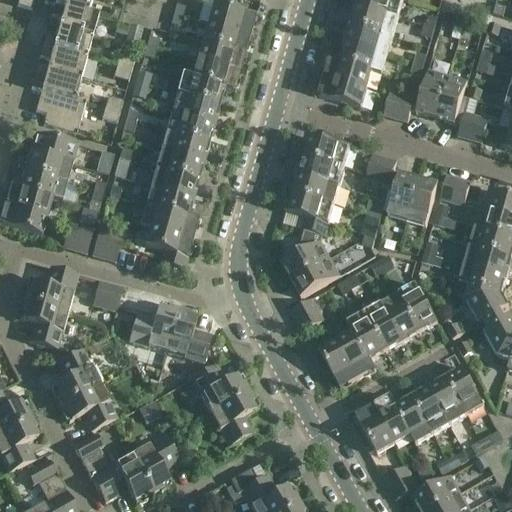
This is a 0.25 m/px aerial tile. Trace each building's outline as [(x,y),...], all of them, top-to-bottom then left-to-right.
[(34,2),(26,0),(18,0),(16,9),(31,13),(34,2)] [(87,16),(91,0),(44,0),(43,6),(53,9),(54,8),(87,17),(87,16)] [(397,22),(402,3),(392,0),(356,0),(354,9),(397,22)] [(173,17),(183,20),(186,10),(176,7),(173,17)] [(207,27),(249,39),(255,19),(212,7),(207,27)] [(506,10),(495,7),(492,18),(502,21),(506,10)] [(59,31),(91,40),(97,19),(87,16),(87,17),(54,8),(53,9),(50,19),(61,22),(59,31)] [(392,40),(397,22),(354,9),(349,29),(392,40)] [(183,20),(173,17),(170,27),(180,30),(183,20)] [(464,20),(454,17),(451,27),(452,27),(448,41),(458,44),(461,30),(464,20)] [(423,29),(433,32),(436,22),(426,19),(423,29)] [(474,23),(464,20),(461,30),(471,33),(474,23)] [(207,27),(202,45),(244,57),(249,39),(207,27)] [(499,30),(489,27),(487,37),(497,40),(499,30)] [(137,52),(143,32),(130,28),(125,49),(137,52)] [(386,59),(392,40),(349,29),(344,47),(386,59)] [(433,32),(423,29),(421,39),(431,41),(433,32)] [(85,61),(91,40),(59,31),(56,41),(45,38),(42,49),(85,61)] [(145,50),(155,52),(158,42),(148,39),(145,50)] [(202,45),(196,64),(239,75),(244,57),(202,45)] [(381,77),(386,59),(344,47),(339,64),(328,61),(328,62),(381,77)] [(80,82),(85,61),(42,49),(39,60),(49,63),(47,73),(80,82)] [(145,50),(143,59),(153,62),(155,52),(145,50)] [(479,64),(489,67),(491,58),(481,55),(479,64)] [(413,66),(423,69),(426,59),(416,56),(413,66)] [(116,70),(131,74),(134,63),(119,59),(116,70)] [(328,62),(323,80),(366,92),(371,75),(381,78),(381,77),(328,62)] [(234,94),(239,75),(196,64),(191,81),(181,78),(181,80),(234,94)] [(489,67),(479,64),(476,74),(486,77),(489,67)] [(423,69),(413,66),(410,75),(420,78),(423,69)] [(131,74),(116,70),(113,81),(128,85),(131,74)] [(74,102),(80,82),(47,73),(44,82),(34,79),(30,92),(41,95),(41,94),(74,103),(74,102)] [(435,122),(447,79),(428,73),(416,116),(435,122)] [(135,86),(148,90),(152,77),(139,74),(135,86)] [(447,79),(435,122),(454,127),(466,84),(447,79)] [(181,80),(176,97),(219,109),(224,92),(233,95),(234,94),(181,80)] [(366,92),(323,80),(318,100),(360,112),(366,92)] [(148,90),(135,86),(132,99),(145,102),(148,90)] [(402,98),(395,122),(407,126),(416,94),(407,91),(405,99),(402,98)] [(468,101),(478,104),(481,94),(471,91),(468,101)] [(41,94),(41,95),(35,115),(46,118),(43,129),(76,138),(85,105),(74,102),(74,103),(41,94)] [(395,122),(402,98),(390,95),(383,119),(395,122)] [(176,97),(171,116),(214,128),(219,109),(176,97)] [(104,111),(119,116),(122,104),(107,100),(104,111)] [(119,116),(104,111),(101,122),(116,126),(119,116)] [(125,123),(135,126),(138,116),(128,113),(125,123)] [(171,116),(165,135),(208,147),(214,128),(171,116)] [(469,143),(476,119),(464,116),(457,140),(469,143)] [(476,119),(469,143),(481,147),(488,123),(476,119)] [(135,126),(125,123),(122,133),(132,136),(135,126)] [(320,144),(308,141),(306,140),(300,160),(344,172),(349,152),(340,150),(343,139),(323,134),(320,144)] [(165,135),(160,153),(203,165),(208,147),(165,135)] [(34,137),(29,156),(72,168),(77,149),(34,137)] [(119,161),(129,164),(132,153),(122,151),(119,161)] [(198,184),(203,165),(160,153),(155,171),(198,184)] [(29,156),(24,174),(66,187),(72,168),(29,156)] [(101,166),(110,169),(113,159),(103,156),(101,166)] [(377,185),(384,162),(372,159),(366,182),(377,185)] [(300,160),(295,178),(339,190),(344,172),(300,160)] [(129,164),(119,161),(116,171),(126,174),(129,164)] [(384,162),(377,185),(389,189),(396,165),(384,162)] [(192,202),(198,184),(155,171),(150,190),(192,202)] [(61,205),(66,187),(24,174),(19,192),(9,189),(8,190),(61,205)] [(386,219),(406,225),(418,182),(399,177),(386,219)] [(333,209),(339,190),(295,178),(290,197),(333,209)] [(451,206),(458,182),(446,179),(439,203),(451,206)] [(406,225),(425,231),(437,188),(418,182),(406,225)] [(458,182),(451,206),(463,210),(470,185),(458,182)] [(92,194),(102,197),(105,186),(95,183),(92,194)] [(108,198),(118,201),(122,191),(111,188),(108,198)] [(8,190),(3,208),(46,220),(50,203),(61,206),(61,205),(8,190)] [(150,190),(144,209),(154,212),(187,221),(192,202),(150,190)] [(375,201),(385,203),(387,194),(377,191),(375,201)] [(102,197),(92,194),(90,204),(100,207),(102,197)] [(489,215),(511,221),(511,200),(495,196),(489,215)] [(328,228),(333,209),(290,197),(284,216),(303,221),(328,228)] [(385,203),(375,201),(372,211),(382,214),(385,203)] [(46,220),(3,208),(0,219),(0,228),(40,240),(46,220)] [(435,218),(445,221),(448,211),(438,208),(435,218)] [(144,209),(139,227),(149,230),(192,242),(197,224),(187,221),(154,212),(144,209)] [(511,241),(511,221),(489,215),(484,232),(474,229),(474,231),(511,241)] [(360,238),(363,239),(373,242),(379,221),(367,217),(360,238)] [(445,221),(435,218),(432,228),(442,231),(445,221)] [(303,221),(300,233),(292,260),(281,267),(290,284),(329,263),(319,245),(321,239),(324,240),(328,228),(303,221)] [(91,259),(103,263),(103,262),(110,239),(112,229),(100,226),(98,235),(91,259)] [(73,254),(80,230),(68,227),(62,251),(73,254)] [(80,230),(73,254),(85,258),(92,234),(80,230)] [(183,273),(192,242),(149,230),(144,249),(163,254),(160,266),(183,273)] [(511,241),(474,231),(468,249),(511,261),(511,259),(511,241)] [(103,263),(115,266),(122,242),(110,239),(103,262),(103,263)] [(373,242),(363,239),(360,249),(370,252),(373,242)] [(424,256),(434,259),(437,249),(427,246),(424,256)] [(468,249),(463,267),(506,280),(511,261),(468,249)] [(434,259),(424,256),(422,266),(431,269),(434,259)] [(379,265),(384,274),(393,269),(388,260),(379,265)] [(300,302),(339,280),(329,263),(290,284),(300,302)] [(384,274),(379,265),(370,270),(375,279),(384,274)] [(501,298),(506,280),(463,267),(458,286),(501,298)] [(77,279),(49,272),(44,289),(29,285),(24,305),(66,317),(77,279)] [(345,284),(350,293),(360,288),(354,279),(345,284)] [(350,293),(345,284),(336,289),(342,298),(350,293)] [(103,313),(110,289),(98,285),(91,309),(103,313)] [(478,328),(482,326),(482,325),(485,331),(488,334),(505,325),(503,321),(500,315),(508,311),(501,298),(458,286),(458,287),(468,290),(464,303),(478,328)] [(437,327),(415,288),(398,298),(419,337),(437,327)] [(110,289),(103,313),(115,316),(122,292),(110,289)] [(398,298),(381,308),(403,346),(419,337),(398,298)] [(295,326),(317,314),(311,303),(289,315),(295,326)] [(66,317),(24,305),(18,324),(33,328),(28,346),(56,354),(66,317)] [(165,357),(178,314),(159,308),(155,323),(136,318),(128,346),(165,357)] [(381,308),(364,317),(386,356),(403,346),(381,308)] [(178,314),(165,357),(202,368),(211,339),(192,334),(196,319),(178,314)] [(317,314),(295,326),(301,337),(323,325),(317,314)] [(364,317),(347,327),(374,374),(375,374),(370,365),(386,356),(364,317)] [(511,320),(505,325),(488,334),(483,337),(497,361),(510,365),(507,375),(508,375),(511,362),(511,320)] [(358,384),(374,374),(347,327),(346,327),(351,336),(336,345),(358,384)] [(456,327),(447,332),(450,339),(452,342),(462,337),(456,327)] [(358,384),(336,345),(318,355),(340,394),(358,384)] [(457,351),(463,361),(472,355),(466,345),(457,351)] [(59,407),(99,388),(82,354),(56,367),(64,383),(50,390),(59,407)] [(208,418),(247,396),(238,379),(224,387),(215,370),(189,384),(208,418)] [(484,411),(462,372),(444,382),(466,421),(484,411)] [(444,382),(428,391),(449,430),(466,421),(444,382)] [(99,388),(59,407),(68,426),(82,419),(91,436),(116,423),(99,388)] [(428,391),(411,400),(433,439),(449,430),(428,391)] [(247,396),(208,418),(227,451),(252,437),(243,421),(257,414),(247,396)] [(0,438),(30,424),(21,406),(7,413),(0,397),(0,438)] [(416,449),(433,439),(411,400),(396,409),(390,400),(389,401),(416,449)] [(389,401),(373,410),(394,449),(410,440),(415,449),(416,449),(389,401)] [(394,449),(373,410),(355,420),(377,458),(394,449)] [(30,424),(0,438),(0,462),(7,478),(33,465),(25,448),(39,441),(30,424)] [(95,439),(72,451),(103,507),(127,494),(134,507),(152,498),(130,459),(108,472),(97,453),(102,451),(95,439)] [(130,459),(152,498),(169,488),(162,475),(178,466),(164,440),(130,459)] [(479,445),(484,454),(493,449),(488,440),(479,445)] [(484,454),(479,445),(470,450),(475,459),(484,454)] [(446,463),(451,473),(460,468),(455,458),(446,463)] [(480,475),(488,470),(483,461),(475,466),(480,475)] [(451,473),(446,463),(437,469),(442,478),(451,473)] [(74,511),(54,476),(48,466),(26,479),(32,490),(37,488),(47,506),(36,511),(74,511)] [(390,493),(411,481),(405,470),(383,482),(390,493)] [(250,511),(288,511),(298,506),(288,489),(275,497),(266,480),(257,485),(251,473),(230,485),(232,489),(226,493),(234,508),(245,502),(250,511)] [(450,480),(414,500),(411,501),(416,511),(433,511),(460,497),(450,480)] [(411,481),(390,493),(396,504),(417,492),(411,481)] [(493,500),(502,495),(497,486),(488,491),(493,500)] [(502,495),(493,500),(498,509),(499,511),(509,507),(502,495)] [(433,511),(468,511),(460,497),(433,511)]
